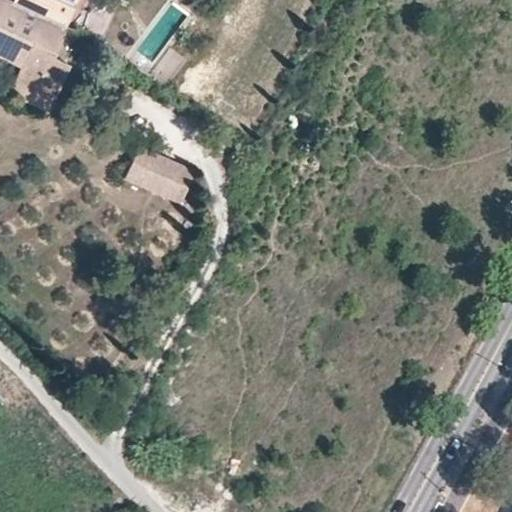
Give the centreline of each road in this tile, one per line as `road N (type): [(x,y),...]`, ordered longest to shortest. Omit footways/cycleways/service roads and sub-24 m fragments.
road 1 (track): [(106,459),(218,251),(222,215),(213,169),(145,110)]
road 2 (secondary): [(511,315),(402,511)]
road 3 (residential): [(156,511),(0,355)]
